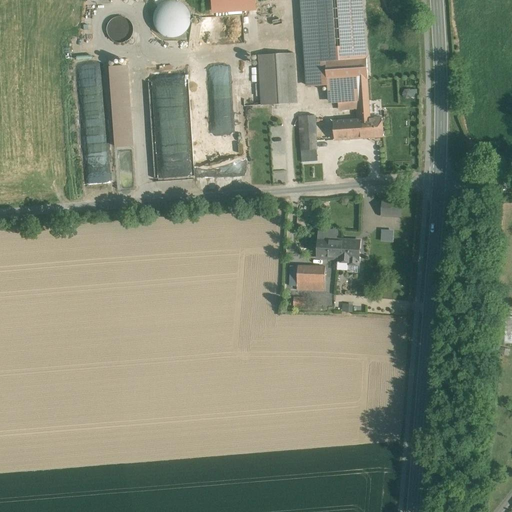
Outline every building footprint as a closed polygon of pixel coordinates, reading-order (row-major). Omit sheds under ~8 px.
[(362,0),(300,0),(306,87),(327,85),(326,62),(366,59),(362,0)] [(132,35),(133,30),(132,25),(129,20),(125,18),(120,17),(115,18),(111,21),(108,25),(107,30),(108,35),(111,39),(115,42),(120,43),(125,42),(130,39),(132,35)] [(203,18),(193,17),(192,25),(201,26),(203,18)] [(300,53),(259,56),(262,106),(303,103),(300,53)] [(366,59),(326,62),(327,85),(328,92),(358,90),(359,107),(356,107),(357,120),(366,119),(370,119),(367,79),(368,79),(367,59),(366,59)] [(128,66),(110,67),(116,147),(134,146),(128,66)] [(358,90),(328,92),(329,109),(356,107),(359,107),(358,90)] [(315,116),(300,116),(300,125),(315,124),(315,116)] [(370,119),(366,119),(368,137),(384,136),(383,118),(370,119)] [(357,120),(333,122),(335,140),(368,137),(366,119),(357,120)] [(315,124),(300,125),(303,162),(318,161),(315,124)] [(401,202),(383,201),(382,216),(400,217),(401,202)] [(343,241),(318,239),(317,257),(338,258),(341,258),(343,241)] [(360,242),(343,241),(341,258),(338,258),(338,261),(337,261),(336,269),(347,269),(348,265),(358,266),(358,259),(359,259),(360,242)] [(325,267),(297,266),(297,286),(297,290),(324,291),(325,267)] [(306,298),(294,298),(293,306),(305,306),(306,298)] [(496,325),(495,343),(503,343),(511,343),(511,325),(504,326),(496,325)]
